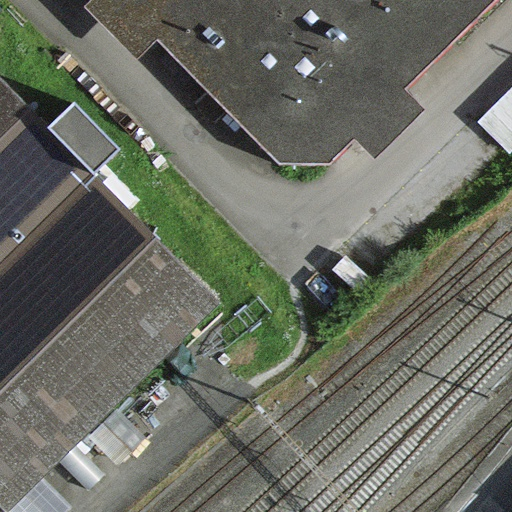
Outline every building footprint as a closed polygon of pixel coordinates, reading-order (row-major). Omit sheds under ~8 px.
[(111,0),(203,94),(299,0),(111,0)] [(300,0),(299,0),(203,94),(273,167),(325,171),(348,149),(360,162),(412,112),(396,98),(300,0)] [(300,0),(396,98),(496,0),(300,0)] [(0,497),(13,511),(234,299),(0,55),(0,497)] [(511,82),(480,113),(511,147),(511,146),(511,82)]
